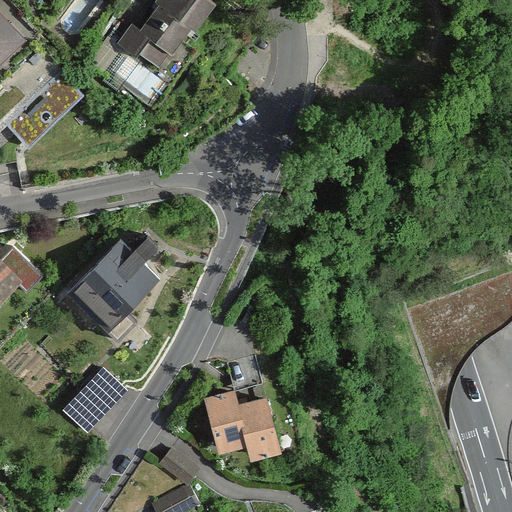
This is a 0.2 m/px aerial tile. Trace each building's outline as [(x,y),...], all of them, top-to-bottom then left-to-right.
[(139,52),(158,67),(169,52),(171,54),(191,28),(195,31),(216,3),(212,0),(155,0),(155,1),(159,4),(140,28),(132,22),(117,42),(136,56),(139,52)] [(0,47),(16,32),(0,15),(0,47)] [(62,70),(6,124),(29,147),(84,94),(62,70)] [(120,238),(68,291),(118,340),(137,320),(127,310),(159,277),(145,262),(144,263),(142,261),(158,245),(147,235),(131,251),(130,250),(131,249),(120,238)] [(0,289),(10,279),(14,283),(16,281),(27,291),(43,275),(12,246),(0,258),(0,289)] [(255,355),(227,362),(231,379),(246,376),(247,382),(262,378),(255,355)] [(103,369),(81,391),(103,412),(125,389),(103,369)] [(235,392),(206,399),(218,448),(229,445),(230,447),(237,446),(236,443),(246,440),(250,455),(261,452),(262,454),(269,453),(269,450),(279,447),(267,399),(247,404),(245,398),(237,400),(235,392)] [(197,467),(172,448),(161,462),(187,481),(197,467)] [(177,511),(199,500),(190,484),(154,503),(158,511),(177,511)]
